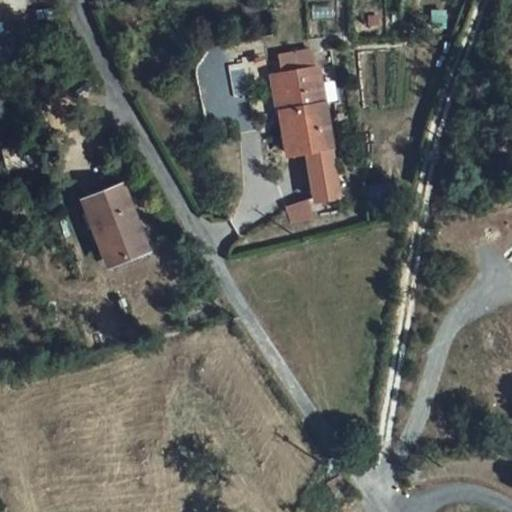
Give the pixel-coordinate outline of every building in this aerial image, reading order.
[(291,112),(284,113),(289,154),(330,148),(322,72),(287,76),(291,112)] [(291,112),(287,76),(276,77),(280,113),(284,113),(291,112)] [(333,155),(308,159),(314,203),(338,200),(333,155)] [(117,264),(148,250),(120,188),(82,205),(96,236),(104,233),(117,264)] [(291,223),(312,219),(309,203),(288,207),(291,223)]
